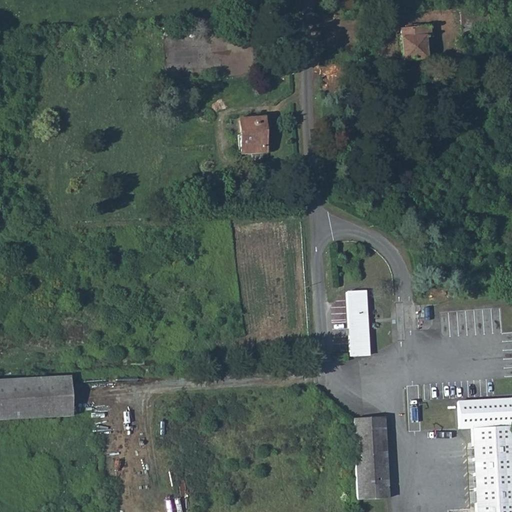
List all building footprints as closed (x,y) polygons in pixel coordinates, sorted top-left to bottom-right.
[(456,23),(469,22),(468,7),(455,8),(456,23)] [(471,10),(472,22),(480,21),(479,9),(471,10)] [(397,25),(399,57),(421,55),(420,33),(425,33),(424,23),(397,25)] [(238,112),(239,147),(263,147),(262,111),(238,112)] [(346,348),(365,348),(361,287),(342,288),(346,348)] [(0,377),(0,415),(67,412),(64,373),(0,377)] [(455,396),(456,423),(469,423),(508,421),(507,395),(455,396)] [(379,420),(349,422),(353,496),(384,494),(381,453),(379,420)] [(469,423),(471,511),(511,511),(508,421),(469,423)]
